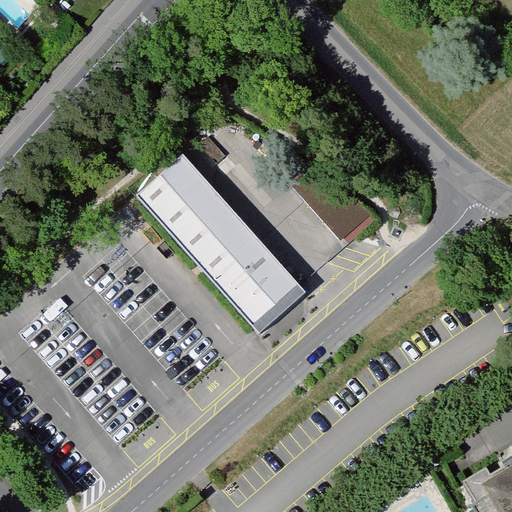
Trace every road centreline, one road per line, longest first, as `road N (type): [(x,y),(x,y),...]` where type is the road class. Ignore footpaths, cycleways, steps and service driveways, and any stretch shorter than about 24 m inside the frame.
road 1 (residential): [(511,203),(480,191),(286,0)]
road 2 (primary): [(0,179),(162,0)]
